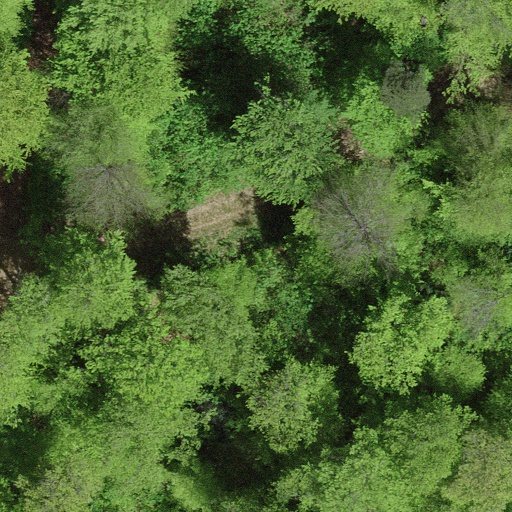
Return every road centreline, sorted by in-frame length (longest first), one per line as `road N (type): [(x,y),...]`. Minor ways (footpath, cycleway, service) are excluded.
road 1 (track): [(511,57),(283,187),(191,223),(128,240),(0,245)]
road 2 (track): [(49,0),(32,154),(0,300)]
